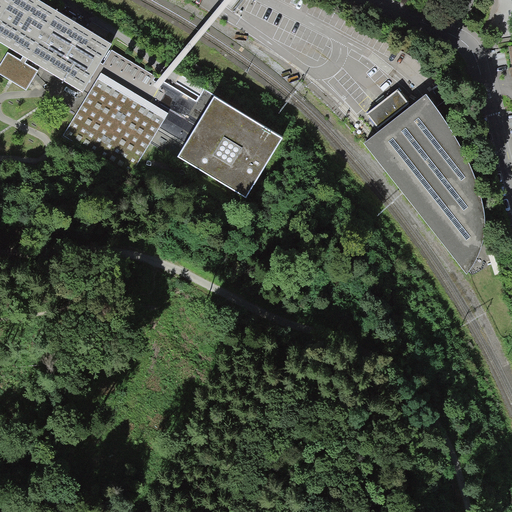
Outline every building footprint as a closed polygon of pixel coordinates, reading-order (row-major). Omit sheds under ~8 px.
[(0,0),(0,42),(23,56),(21,59),(8,52),(0,65),(0,73),(12,80),(27,90),(39,70),(25,62),(27,59),(82,93),(112,44),(39,0),(0,0)] [(207,68),(196,63),(193,69),(204,74),(207,68)] [(101,73),(64,135),(131,175),(168,113),(101,73)] [(372,140),(365,146),(467,278),(481,254),(484,226),(478,191),(455,139),(426,97),(411,110),(397,93),(368,115),(382,133),(372,140)] [(214,101),(177,161),(244,203),(282,143),(214,101)]
